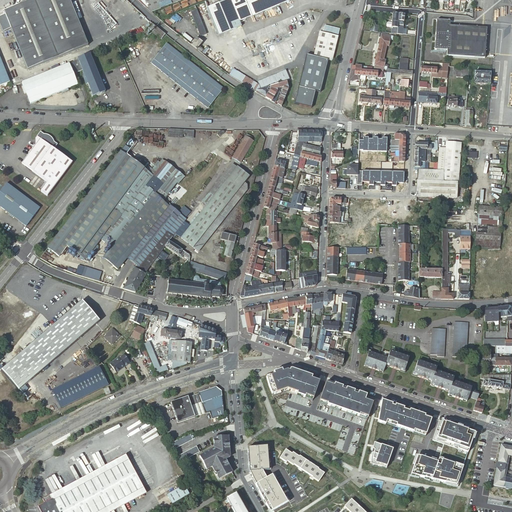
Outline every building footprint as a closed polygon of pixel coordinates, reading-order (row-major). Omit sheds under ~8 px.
[(5,13),(11,27),(28,69),(88,45),(69,0),(28,0),(4,10),(5,13)] [(138,0),(151,12),(181,0),(138,0)] [(239,22),(230,0),(226,0),(206,8),(218,37),(241,27),(239,22)] [(292,1),(291,0),(230,0),(239,22),(292,1)] [(200,37),(206,34),(196,10),(190,12),(200,37)] [(0,23),(3,31),(11,27),(5,13),(0,15),(0,23)] [(399,14),(393,13),(391,33),(397,34),(399,14)] [(446,56),(484,58),(486,28),(448,26),(449,21),(436,20),(434,50),(446,51),(446,56)] [(160,39),(165,34),(159,29),(154,24),(150,28),(151,30),(152,31),(152,32),(160,39)] [(324,26),(322,33),(338,37),(340,30),(324,26)] [(328,61),(331,62),(338,37),(322,33),(319,32),(313,57),(328,61)] [(196,38),(191,45),(201,53),(203,50),(199,47),(202,43),(196,38)] [(380,38),(373,71),(377,72),(377,74),(379,74),(380,72),(383,72),(386,60),(384,60),(387,46),(389,47),(390,40),(380,38)] [(161,50),(152,61),(151,63),(208,108),(223,89),(166,43),(161,50)] [(105,91),(90,53),(78,58),(78,59),(73,61),(78,72),(83,70),(93,96),(105,91)] [(320,92),(328,61),(313,57),(305,56),(298,87),(315,91),(320,92)] [(412,76),(413,71),(407,71),(409,59),(400,59),(399,70),(387,69),(386,73),(391,73),(392,73),(402,75),(407,75),(412,76)] [(33,77),(23,82),(31,103),(78,83),(74,73),(78,72),(73,61),(33,77)] [(0,86),(11,82),(4,65),(0,66),(0,86)] [(255,91),(257,91),(260,90),(258,85),(233,69),(229,75),(232,77),(242,83),(255,91)] [(467,78),(467,69),(456,69),(456,77),(467,78)] [(473,83),(490,84),(490,72),(474,71),(473,83)] [(409,80),(401,80),(401,87),(408,88),(409,80)] [(278,104),(281,106),(288,92),(290,87),(288,81),(278,84),(279,88),(280,89),(285,87),(278,104)] [(269,91),(266,96),(270,99),(269,100),(275,102),(279,96),(276,94),(278,91),(277,89),(276,85),(265,88),(269,91)] [(315,91),(298,87),(294,104),(311,108),(315,91)] [(260,90),(257,91),(266,96),(269,91),(265,88),(260,90)] [(375,93),(384,94),(384,92),(371,91),(371,98),(370,98),(375,99),(375,93)] [(418,98),(418,102),(427,102),(426,103),(436,104),(437,98),(434,98),(434,95),(431,95),(431,98),(427,97),(427,98),(418,98)] [(463,102),(459,101),(454,101),(454,97),(448,96),(447,106),(462,108),(463,102)] [(464,127),(471,128),(472,111),(465,111),(464,127)] [(44,134),(41,131),(37,136),(41,139),(23,163),(48,183),(41,192),(47,196),(73,163),(55,149),(58,144),(55,142),(55,141),(54,141),(54,140),(54,139),(53,139),(53,138),(52,138),(52,137),(51,136),(50,136),(49,135),(48,135),(47,134),(46,134),(45,134),(44,134)] [(303,142),(304,132),(293,131),(293,132),(293,138),(293,143),(296,143),(298,143),(303,145),(303,142)] [(309,144),(321,144),(322,134),(320,132),(304,132),(303,142),(309,142),(309,144)] [(240,162),(253,141),(251,139),(252,137),(247,134),(233,158),(240,162)] [(420,170),(417,170),(416,197),(457,198),(457,181),(458,181),(461,143),(446,142),(446,148),(444,170),(438,170),(422,170),(421,170),(420,170)] [(319,156),(320,147),(309,146),(303,145),(298,143),(297,146),(296,146),(294,150),(301,152),(307,153),(312,155),(317,156),(319,156)] [(430,150),(415,149),(414,162),(425,162),(425,155),(430,155),(430,150)] [(287,153),(278,150),(277,155),(290,159),(291,154),(287,153)] [(123,289),(135,292),(146,275),(148,270),(147,270),(165,247),(169,242),(171,240),(175,234),(184,222),(186,219),(164,200),(175,188),(183,179),(184,178),(163,160),(160,163),(158,162),(154,166),(155,167),(153,169),(148,166),(146,169),(123,151),(63,229),(73,238),(79,230),(96,243),(99,239),(112,248),(104,258),(119,269),(126,259),(138,269),(137,271),(134,270),(123,289)] [(300,156),(295,155),(291,169),(293,170),(293,172),(295,172),(295,171),(297,170),(300,158),(300,156)] [(286,163),(275,160),(274,167),(280,168),(284,169),(286,163)] [(414,162),(414,170),(417,170),(420,170),(421,170),(421,168),(427,168),(427,162),(425,162),(414,162)] [(350,165),(347,167),(347,175),(357,175),(358,165),(350,165)] [(184,222),(175,234),(193,248),(198,242),(245,182),(249,177),(237,167),(213,196),(209,193),(205,196),(205,197),(204,198),(201,201),(206,205),(190,226),(184,222)] [(280,168),(274,167),(271,176),(278,178),(280,170),(280,168)] [(245,182),(198,242),(200,243),(203,246),(248,190),(247,184),(245,182)] [(40,208),(7,183),(0,192),(0,206),(26,226),(40,208)] [(282,187),(283,185),(282,184),(276,183),(275,188),(280,189),(285,191),(290,192),(291,190),(282,187)] [(298,190),(295,189),(294,193),(300,195),(301,191),(302,192),(303,189),(301,188),(302,187),(300,186),(298,190)] [(303,189),(302,192),(301,194),(315,198),(317,190),(311,189),(309,188),(303,187),(302,187),(301,188),(303,189)] [(301,206),(304,196),(300,195),(294,193),(293,195),(292,198),(292,200),(291,204),(290,208),(296,210),(298,205),(301,206)] [(346,204),(346,199),(331,198),(329,200),(329,207),(339,207),(339,205),(341,205),(341,204),(344,204),(346,204)] [(502,217),(503,208),(479,206),(478,216),(502,217)] [(269,209),(267,209),(266,220),(270,221),(270,226),(270,227),(276,227),(276,224),(280,224),(280,220),(276,220),(276,211),(269,209)] [(502,224),(502,217),(478,216),(478,223),(502,225),(502,224)] [(318,229),(319,223),(313,222),(302,219),(301,222),(307,224),(307,226),(318,229)] [(328,248),(344,248),(345,224),(339,224),(329,223),(328,248)] [(399,226),(399,235),(408,235),(408,226),(399,226)] [(276,227),(270,227),(271,234),(270,234),(270,239),(270,243),(272,243),(279,243),(279,232),(276,232),(276,227)] [(73,238),(63,229),(48,248),(59,256),(67,245),(73,238)] [(447,233),(452,233),(452,229),(442,229),(442,250),(442,265),(442,269),(442,270),(442,278),(442,284),(447,284),(447,283),(450,283),(450,279),(447,279),(447,274),(447,272),(447,261),(447,253),(447,249),(447,244),(447,238),(447,233)] [(73,238),(67,245),(84,259),(91,250),(95,244),(96,243),(79,230),(73,238)] [(228,241),(230,234),(222,232),(220,239),(225,241),(228,241)] [(476,247),(500,249),(501,237),(501,234),(477,232),(476,247)] [(228,241),(235,243),(236,236),(230,234),(228,241)] [(399,244),(400,244),(408,244),(408,235),(399,235),(399,244)] [(470,249),(470,237),(460,236),(460,247),(460,249),(470,249)] [(171,240),(169,242),(177,248),(179,245),(171,240)] [(231,257),(235,243),(228,241),(227,246),(224,256),(231,257)] [(169,242),(165,247),(182,259),(184,256),(185,253),(177,248),(169,242)] [(400,244),(400,254),(410,254),(410,244),(408,244),(400,244)] [(328,248),(328,257),(338,257),(338,248),(328,248)] [(277,272),(287,272),(287,251),(277,251),(277,272)] [(164,262),(168,256),(162,252),(158,259),(164,262)] [(410,254),(400,254),(400,263),(408,263),(410,263),(410,254)] [(257,257),(251,255),(249,263),(255,265),(256,259),(257,257)] [(338,257),(328,257),(327,265),(337,266),(338,257)] [(188,269),(189,260),(184,259),(181,279),(186,279),(188,269)] [(408,263),(400,263),(399,263),(399,272),(408,272),(408,263)] [(188,270),(226,282),(228,274),(225,273),(224,276),(189,264),(188,270)] [(337,276),(337,266),(327,265),(327,275),(337,276)] [(99,281),(101,272),(84,266),(81,275),(99,281)] [(255,278),(256,273),(253,272),(253,271),(247,269),(246,275),(252,277),(254,277),(255,278)] [(345,280),(354,281),(356,271),(347,270),(345,280)] [(442,270),(419,270),(419,277),(442,278),(442,270)] [(354,281),(363,282),(364,273),(356,271),(354,281)] [(317,284),(317,272),(308,273),(309,277),(303,278),(305,288),(315,286),(317,284)] [(408,281),(408,272),(399,272),(399,281),(408,281)] [(308,273),(299,275),(299,287),(299,289),(305,288),(303,278),(309,277),(308,273)] [(363,282),(372,284),(373,274),(364,273),(363,282)] [(373,274),(372,284),(381,285),(382,275),(373,274)] [(169,280),(168,281),(167,282),(168,282),(167,292),(166,292),(166,293),(167,293),(167,294),(168,294),(168,293),(172,294),(172,295),(173,294),(175,294),(177,294),(177,295),(182,295),(181,296),(182,296),(182,295),(186,296),(187,296),(191,296),(191,297),(192,297),(192,296),(197,297),(197,298),(198,298),(198,297),(203,297),(203,298),(204,298),(209,298),(209,299),(210,299),(210,298),(211,298),(210,297),(214,297),(214,298),(215,298),(215,297),(219,298),(220,298),(222,295),(223,295),(222,294),(222,292),(223,291),(222,291),(221,288),(221,287),(220,287),(221,282),(200,280),(200,279),(199,278),(199,277),(198,277),(197,277),(196,277),(195,277),(194,278),(194,279),(194,280),(193,283),(193,284),(189,283),(189,282),(188,282),(188,283),(184,283),(184,282),(183,282),(183,283),(179,282),(179,281),(178,281),(178,282),(174,282),(175,281),(174,281),(173,282),(169,281),(169,280)] [(246,286),(243,285),(240,297),(242,299),(260,296),(258,287),(261,286),(260,281),(251,283),(252,288),(246,289),(246,286)] [(286,289),(296,288),(297,282),(282,284),(282,283),(273,284),(273,293),(284,292),(284,289),(286,289)] [(450,290),(450,283),(447,283),(447,284),(442,284),(441,294),(441,299),(441,300),(453,300),(453,299),(453,294),(448,294),(448,290),(450,290)] [(405,296),(419,299),(419,290),(410,288),(409,291),(408,292),(406,291),(405,296)] [(458,299),(469,300),(469,293),(468,293),(468,288),(466,288),(466,293),(459,293),(458,299)] [(324,294),(312,296),(312,304),(319,304),(319,308),(320,308),(320,309),(319,314),(322,314),(323,306),(323,305),(324,294)] [(330,294),(324,294),(323,305),(323,306),(324,306),(325,306),(326,306),(327,305),(333,306),(334,295),(330,294)] [(343,333),(351,334),(355,299),(354,297),(342,295),(341,303),(347,304),(345,323),(344,323),(343,328),(344,328),(343,333)] [(287,299),(287,307),(288,313),(292,313),(291,306),(300,305),(299,297),(287,299)] [(83,299),(2,369),(21,390),(101,321),(83,299)] [(287,299),(274,302),(276,309),(277,309),(287,307),(287,299)] [(266,311),(265,305),(244,309),(248,331),(248,332),(249,333),(253,334),(254,327),(253,325),(253,324),(256,324),(255,317),(252,318),(252,316),(254,316),(253,313),(262,311),(266,311)] [(151,318),(154,311),(139,306),(137,314),(134,323),(138,325),(140,325),(143,315),(151,318)] [(509,307),(497,308),(498,314),(500,314),(500,318),(507,317),(507,321),(511,321),(511,317),(510,308),(509,307)] [(167,314),(154,311),(151,318),(149,321),(156,323),(157,319),(165,321),(167,314)] [(253,324),(253,325),(257,325),(261,326),(261,324),(257,324),(258,316),(261,317),(262,311),(253,313),(254,316),(252,316),(252,318),(255,317),(256,324),(253,324)] [(192,323),(174,316),(173,319),(179,321),(177,325),(186,328),(187,325),(191,327),(192,323)] [(265,321),(265,320),(261,320),(261,324),(261,326),(260,334),(260,336),(267,339),(269,331),(264,329),(265,321)] [(321,330),(321,331),(325,331),(326,331),(331,332),(335,332),(339,333),(339,328),(340,323),(336,323),(335,324),(321,322),(321,325),(321,326),(321,327),(321,330)] [(467,353),(468,322),(454,322),(453,356),(460,357),(461,353),(467,353)] [(200,325),(198,339),(203,340),(201,352),(205,352),(205,353),(207,353),(207,351),(214,351),(214,347),(215,337),(216,331),(200,325)] [(141,339),(144,331),(137,327),(132,336),(140,341),(141,339)] [(444,357),(446,329),(432,328),(431,354),(437,355),(437,356),(444,357)] [(113,329),(105,338),(113,345),(121,336),(113,329)] [(181,340),(182,333),(162,330),(161,337),(164,337),(181,340)] [(287,346),(288,333),(286,332),(286,331),(282,330),(282,332),(282,334),(282,335),(279,343),(287,346)] [(273,341),(276,332),(275,332),(275,333),(272,332),(269,331),(267,339),(273,341)] [(318,344),(316,356),(326,359),(329,347),(331,342),(332,339),(329,338),(326,349),(321,348),(325,331),(321,331),(318,344)] [(273,341),(279,343),(282,335),(282,334),(282,332),(281,332),(280,334),(276,332),(273,341)] [(221,337),(215,337),(214,347),(218,347),(218,343),(220,343),(220,344),(222,344),(222,343),(224,343),(224,338),(221,338),(221,337)] [(302,340),(301,351),(307,353),(309,340),(302,339),(302,340)] [(171,361),(190,363),(191,343),(179,342),(178,352),(172,351),(171,361)] [(487,355),(482,355),(481,366),(488,366),(488,358),(489,358),(489,355),(489,346),(487,346),(487,355)] [(333,352),(330,361),(336,363),(339,354),(337,353),(335,353),(333,352)] [(386,359),(368,353),(363,367),(371,369),(371,367),(375,369),(374,370),(382,373),(385,366),(392,369),(393,367),(396,368),(396,370),(403,373),(408,359),(389,352),(386,359)] [(131,363),(124,354),(119,358),(110,364),(117,373),(121,370),(121,368),(124,366),(125,367),(131,363)] [(339,354),(336,363),(342,365),(342,364),(344,356),(339,354)] [(436,368),(417,362),(412,376),(420,378),(421,376),(424,378),(424,379),(431,382),(430,385),(437,388),(438,386),(442,388),(441,389),(449,392),(447,395),(455,398),(456,396),(459,397),(459,399),(466,402),(468,397),(477,400),(477,398),(478,396),(478,394),(474,392),(475,389),(452,382),(454,378),(435,372),(436,368)] [(100,366),(53,390),(61,408),(109,385),(100,366)] [(269,388),(273,397),(281,394),(281,392),(287,390),(298,394),(297,395),(305,398),(306,397),(314,399),(321,380),(292,370),(282,370),(266,376),(269,388)] [(484,380),(510,384),(511,376),(495,375),(489,375),(484,375),(480,375),(480,379),(484,380)] [(506,389),(510,389),(510,384),(484,380),(483,386),(487,386),(487,387),(502,389),(506,390),(506,389)] [(366,396),(327,382),(320,402),(328,405),(327,406),(360,417),(360,415),(368,418),(373,404),(364,400),(366,396)] [(221,392),(215,388),(198,394),(199,396),(205,414),(209,413),(212,420),(224,416),(221,392)] [(205,414),(199,396),(188,399),(194,417),(205,414)] [(194,417),(188,399),(187,398),(170,404),(177,424),(194,418),(194,417)] [(477,400),(473,411),(481,414),(483,408),(481,407),(481,408),(478,407),(481,399),(477,398),(477,400)] [(431,418),(381,401),(380,408),(382,408),(381,413),(379,413),(377,423),(385,425),(386,422),(396,425),(396,427),(413,433),(414,431),(426,435),(431,418)] [(474,433),(439,421),(432,441),(443,445),(442,449),(453,452),(450,461),(439,457),(437,463),(417,456),(410,475),(456,486),(474,433)] [(190,435),(173,444),(173,447),(175,450),(193,441),(190,435)] [(214,472),(229,468),(225,461),(230,459),(228,438),(213,439),(214,450),(199,458),(205,469),(211,466),(212,468),(214,472)] [(372,453),(370,464),(381,468),(382,466),(386,467),(392,450),(375,444),(374,453),(372,453)] [(511,447),(501,446),(498,463),(506,464),(507,456),(510,456),(511,456),(511,447)] [(197,447),(178,457),(181,463),(200,453),(197,447)] [(263,473),(263,472),(269,471),(268,448),(261,447),(248,448),(250,473),(258,492),(269,511),(271,511),(287,503),(272,476),(266,479),(263,473)] [(453,452),(442,449),(439,457),(450,461),(453,452)] [(319,483),(325,474),(319,470),(319,469),(300,457),(299,457),(293,453),(292,454),(286,450),(280,459),(287,463),(288,462),(294,466),(295,465),(313,478),(319,483)] [(127,456),(51,495),(52,497),(107,469),(125,504),(147,493),(127,456)] [(497,469),(505,471),(506,464),(498,463),(496,462),(495,468),(497,469)] [(52,497),(51,495),(44,498),(47,504),(42,506),(44,511),(110,511),(125,504),(107,469),(52,497)] [(511,479),(509,479),(506,478),(503,478),(505,471),(497,469),(493,486),(507,489),(508,490),(510,490),(511,490),(511,489),(511,479)] [(184,485),(167,496),(173,505),(190,495),(184,485)] [(236,494),(227,499),(234,511),(249,511),(243,502),(241,503),(236,494)] [(364,511),(352,500),(345,508),(349,511),(364,511)]
